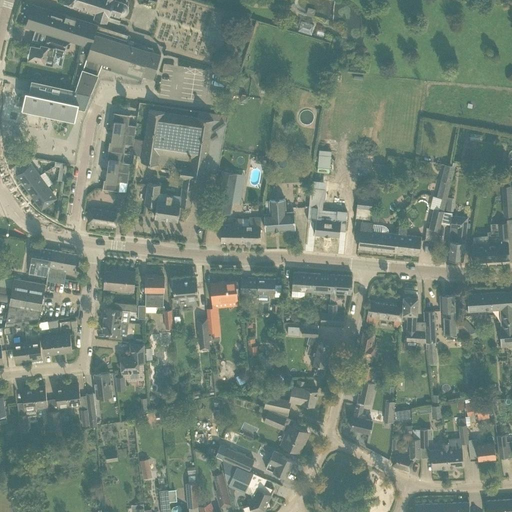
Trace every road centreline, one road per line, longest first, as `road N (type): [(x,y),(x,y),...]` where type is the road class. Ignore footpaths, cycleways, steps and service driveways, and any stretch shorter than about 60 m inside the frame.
road 1 (tertiary): [(368,265),(92,243)]
road 2 (residential): [(0,376),(70,367),(83,357),(92,243)]
road 3 (residential): [(329,439),(368,265)]
road 4 (tertiary): [(511,273),(368,265)]
road 5 (residential): [(98,105),(70,238)]
